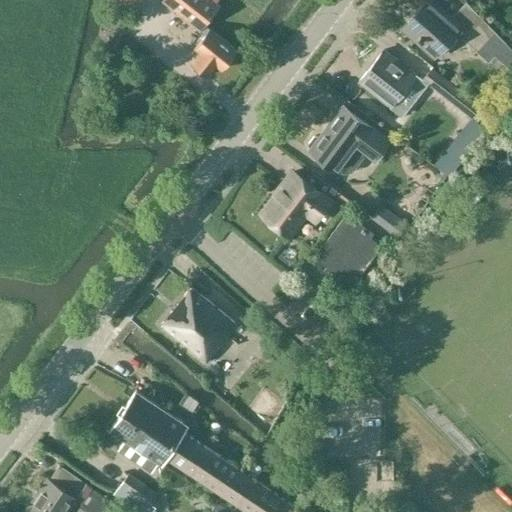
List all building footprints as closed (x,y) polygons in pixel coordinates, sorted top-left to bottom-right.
[(163,0),(163,1),(200,30),(205,34),(210,29),(205,25),(221,5),(215,1),(215,0),(163,0)] [(505,44),(492,31),(465,3),(452,18),(433,0),(427,0),(403,27),(433,55),(455,31),(489,62),(505,44)] [(210,28),(210,29),(205,34),(196,45),(202,50),(192,63),(208,76),(216,65),(222,69),(227,61),(232,62),(236,56),(235,52),(237,49),(210,28)] [(383,49),(358,81),(392,107),(403,115),(427,83),(476,122),(486,110),(432,67),(423,79),(419,76),(383,49)] [(313,138),(309,144),(309,147),(310,148),(309,150),(319,157),(339,172),(340,171),(342,173),(345,173),(349,173),(352,171),(354,169),(366,154),(373,160),(389,138),(365,121),(358,130),(335,114),(318,138),(316,137),(313,138)] [(457,133),(434,163),(448,174),(470,144),(457,133)] [(313,220),(328,199),(319,193),(321,191),(295,172),(263,214),(288,233),(304,212),(313,220)] [(410,225),(381,203),(370,217),(400,239),(410,225)] [(353,284),(384,243),(371,234),(374,231),(349,212),(316,257),(353,284)] [(190,287),(160,323),(206,360),(235,324),(190,287)] [(168,454),(185,428),(188,424),(135,388),(110,425),(127,436),(118,450),(151,472),(160,459),(163,462),(168,454)] [(242,466),(185,428),(168,454),(224,493),(242,466)] [(46,475),(22,511),(21,511),(69,511),(72,508),(77,511),(128,511),(86,484),(87,483),(58,464),(50,477),(46,475)] [(286,511),(294,502),(242,466),(224,493),(248,510),(251,511),(286,511)] [(129,473),(114,494),(139,511),(152,511),(158,504),(156,492),(129,473)] [(231,511),(233,509),(218,500),(210,511),(231,511)]
